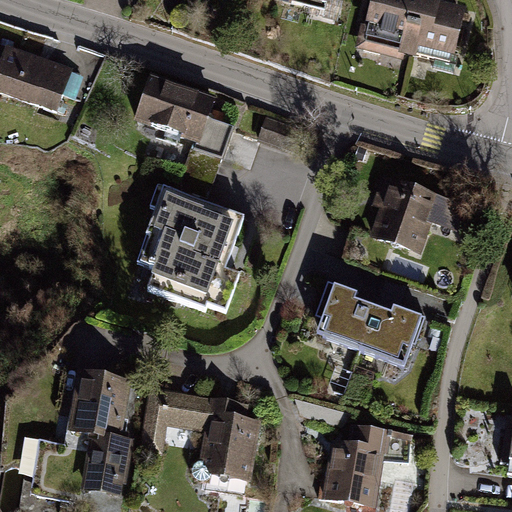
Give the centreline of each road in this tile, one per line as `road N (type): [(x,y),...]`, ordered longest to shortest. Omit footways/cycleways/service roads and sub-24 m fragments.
road 1 (residential): [(351,114),(295,281),(265,342),(227,368),(98,346)]
road 2 (tertiary): [(12,0),(351,114)]
road 3 (residential): [(438,511),(447,381),(511,201)]
road 4 (unknown): [(304,254),(450,310)]
road 5 (tertiary): [(351,114),(498,156)]
